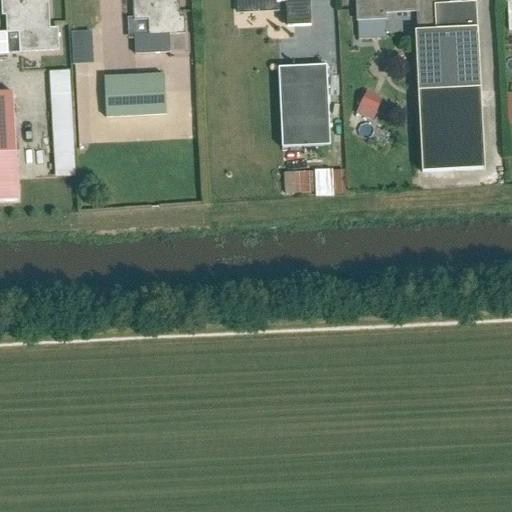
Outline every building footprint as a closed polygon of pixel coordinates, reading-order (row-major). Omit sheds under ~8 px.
[(1,0),(2,17),(6,17),(7,33),(0,33),(0,55),(59,52),(58,29),(50,30),(48,0),(1,0)] [(132,0),(134,22),(148,22),(148,37),(134,38),(135,56),(170,55),(169,40),(166,41),(166,36),(185,36),(184,19),(180,19),(178,0),(132,0)] [(240,0),(241,12),(286,10),(287,27),(308,26),(306,0),(240,0)] [(417,33),(415,33),(422,174),(484,171),(476,2),(436,4),(435,0),(355,0),(357,22),(386,21),(386,15),(416,14),(417,33)] [(94,64),(94,31),(73,31),(73,64),(94,64)] [(283,147),(329,145),(326,65),(280,67),(283,147)] [(76,176),(71,70),(51,71),(56,177),(76,176)] [(105,119),(165,117),(164,77),(104,79),(105,119)] [(0,203),(18,202),(15,155),(12,94),(0,94),(0,203)] [(361,101),(354,115),(369,122),(375,108),(361,101)] [(316,171),(317,198),(346,197),(345,170),(316,171)] [(313,194),(312,171),(285,173),(286,195),(313,194)]
